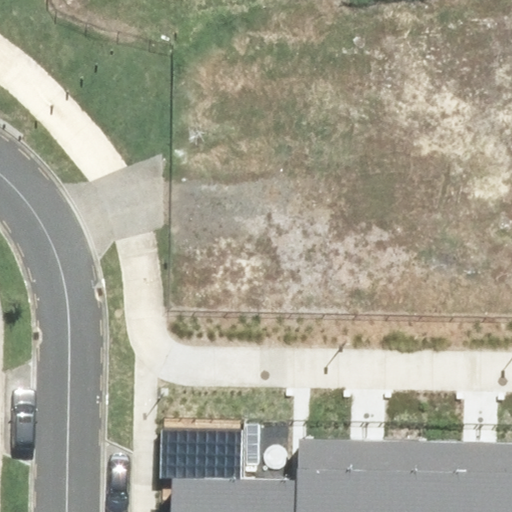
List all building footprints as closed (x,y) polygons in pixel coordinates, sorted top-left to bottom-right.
[(302,511),(363,511),(364,422),(303,422),(302,462),(302,511)] [(363,511),(425,511),(426,424),(364,422),(363,511)] [(425,511),(486,511),(487,423),(426,424),(425,511)] [(486,511),(511,511),(511,423),(487,423),(486,511)] [(178,511),(240,511),(241,462),(179,461),(178,511)] [(240,511),(302,511),(302,462),(241,462),(240,511)]
